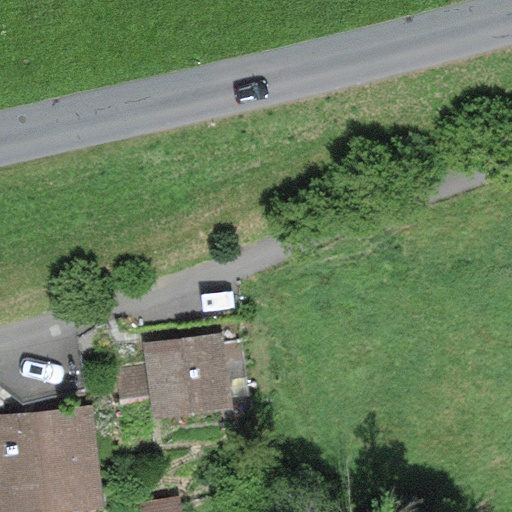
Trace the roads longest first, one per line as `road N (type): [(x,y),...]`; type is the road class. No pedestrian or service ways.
road 1 (tertiary): [(511,26),(0,141)]
road 2 (track): [(236,261),(511,160)]
road 3 (residential): [(0,332),(165,290),(236,261)]
